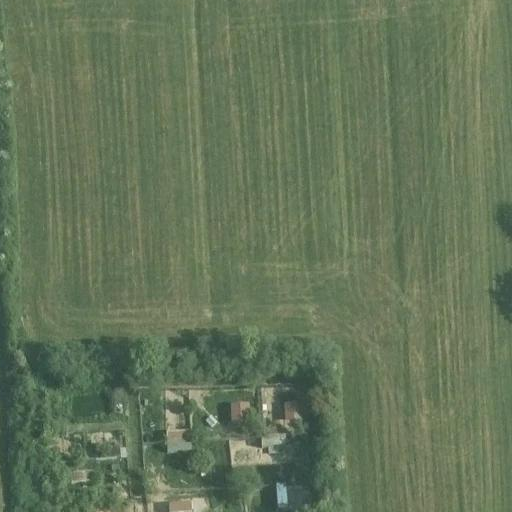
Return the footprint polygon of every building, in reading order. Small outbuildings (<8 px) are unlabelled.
[(304,423),(303,404),(284,405),(285,423),(304,423)] [(231,423),(249,422),(249,405),(230,406),(231,423)] [(167,453),(190,453),(190,433),(166,434),(167,453)] [(287,500),(304,499),(303,484),(286,485),(287,500)] [(277,487),(276,511),(286,511),(286,487),(277,487)] [(305,511),(305,501),(289,501),(289,511),(305,511)]
